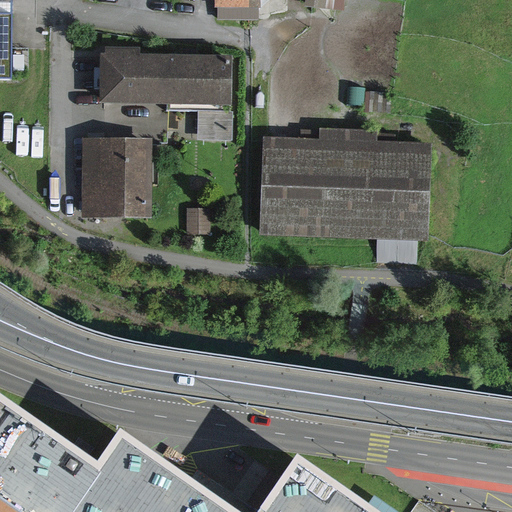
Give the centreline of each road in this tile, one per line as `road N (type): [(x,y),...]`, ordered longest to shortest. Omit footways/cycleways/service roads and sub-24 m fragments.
road 1 (secondary): [(0,314),(112,361),(511,422)]
road 2 (unclassified): [(511,468),(147,413),(0,370)]
